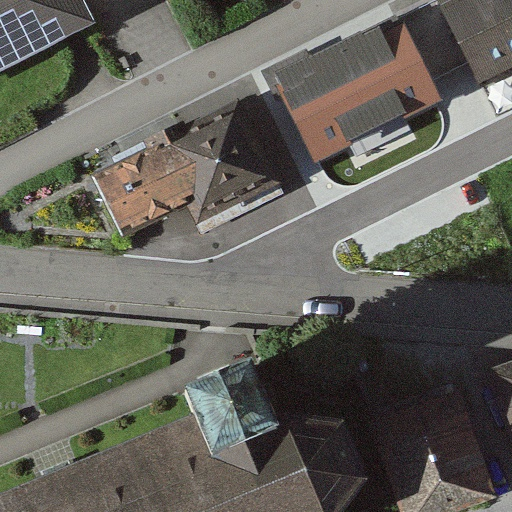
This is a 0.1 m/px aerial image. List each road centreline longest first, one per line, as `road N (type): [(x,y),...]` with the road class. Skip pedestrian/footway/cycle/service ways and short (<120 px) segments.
road 1 (residential): [(338,0),(0,173)]
road 2 (residential): [(262,295),(266,260),(511,138)]
road 3 (residential): [(0,276),(262,295)]
road 4 (residential): [(262,295),(511,310)]
